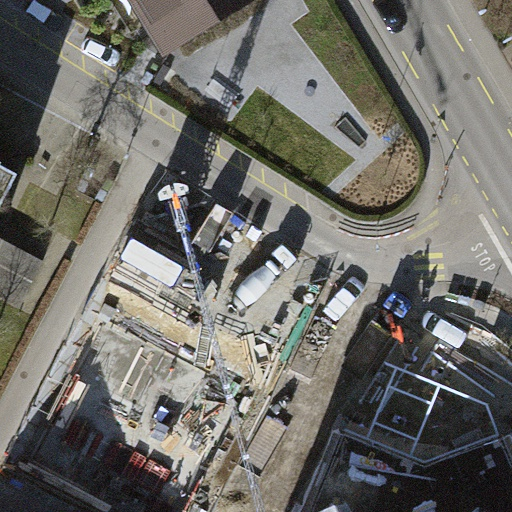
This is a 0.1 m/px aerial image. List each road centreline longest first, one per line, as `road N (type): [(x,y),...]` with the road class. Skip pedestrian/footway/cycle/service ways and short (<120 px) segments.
road 1 (residential): [(0,42),(342,254),(403,257),(511,217)]
road 2 (tertiary): [(403,0),(511,186)]
